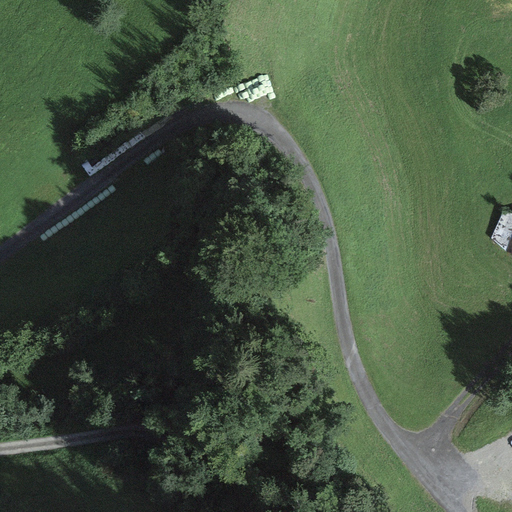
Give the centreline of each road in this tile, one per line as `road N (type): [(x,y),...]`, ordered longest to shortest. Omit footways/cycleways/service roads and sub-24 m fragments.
road 1 (residential): [(0,244),(208,99),(241,99),(278,114),(310,159),(361,373),(398,439),(430,455)]
road 2 (track): [(0,447),(162,430),(230,511)]
road 3 (trunk): [(511,371),(337,511)]
road 4 (track): [(430,455),(511,339)]
